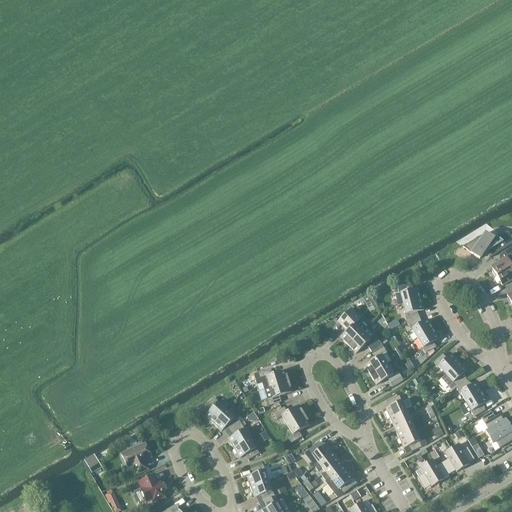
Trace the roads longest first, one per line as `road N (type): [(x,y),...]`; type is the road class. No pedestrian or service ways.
road 1 (residential): [(234,511),(224,473),(198,437),(180,437),(174,454),(182,480),(208,511)]
road 2 (residential): [(360,438),(351,384),(324,353),(306,368),(332,426)]
road 3 (residential): [(440,308),(435,287),(445,278),(469,283),(493,321),(499,364)]
